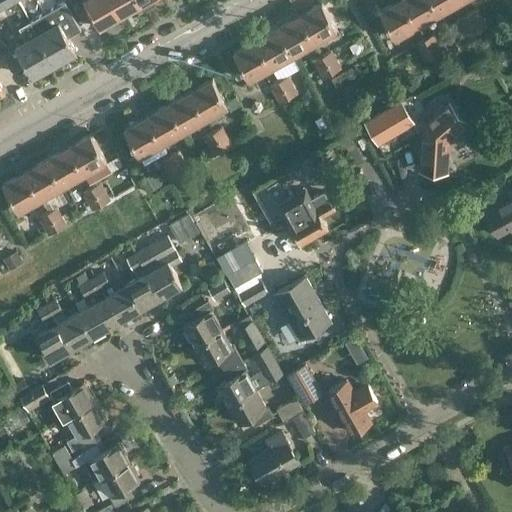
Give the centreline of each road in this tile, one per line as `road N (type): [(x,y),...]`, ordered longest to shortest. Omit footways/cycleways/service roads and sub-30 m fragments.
road 1 (residential): [(424,427),(339,272),(353,241),(410,211),(443,206),(511,331)]
road 2 (unclassified): [(0,137),(239,0)]
road 3 (residential): [(213,511),(106,350)]
road 4 (residential): [(272,511),(424,427)]
